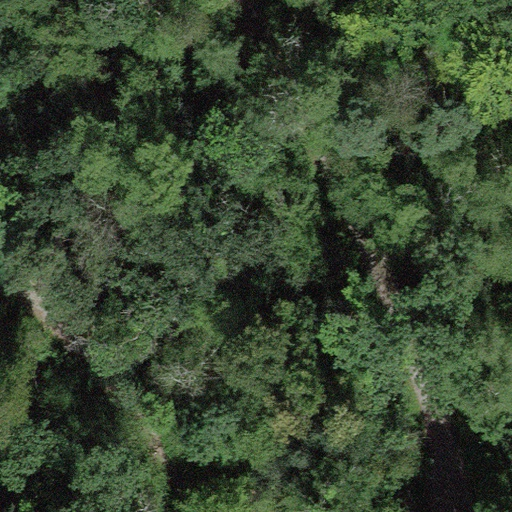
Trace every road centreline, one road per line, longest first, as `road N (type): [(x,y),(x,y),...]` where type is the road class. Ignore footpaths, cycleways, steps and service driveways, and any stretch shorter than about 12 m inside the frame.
road 1 (track): [(484,511),(429,409),(376,217),(252,0)]
road 2 (track): [(326,511),(205,441),(0,215)]
